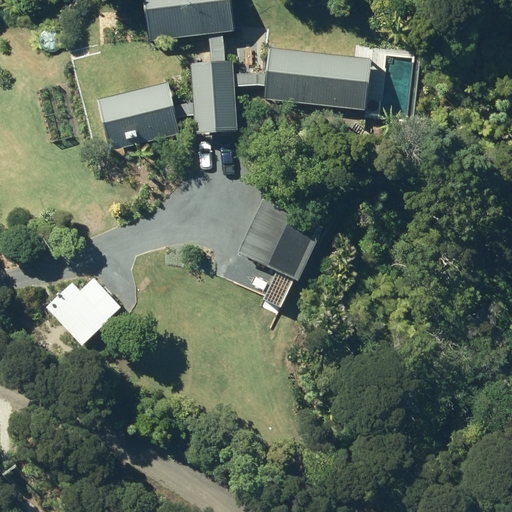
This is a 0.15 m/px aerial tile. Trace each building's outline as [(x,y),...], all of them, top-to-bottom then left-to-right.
[(149,0),(155,42),(238,30),(234,0),(149,0)] [(370,110),(373,61),(276,50),(269,100),(370,110)] [(200,136),(242,133),(237,63),(195,66),(200,136)] [(114,152),(188,134),(174,81),(101,101),(114,152)] [(304,284),(329,229),(268,201),(242,255),(304,284)] [(50,309),(86,346),(111,323),(105,315),(119,302),(97,280),(83,291),(75,284),(50,309)] [(197,400),(204,315),(152,312),(146,397),(197,400)]
